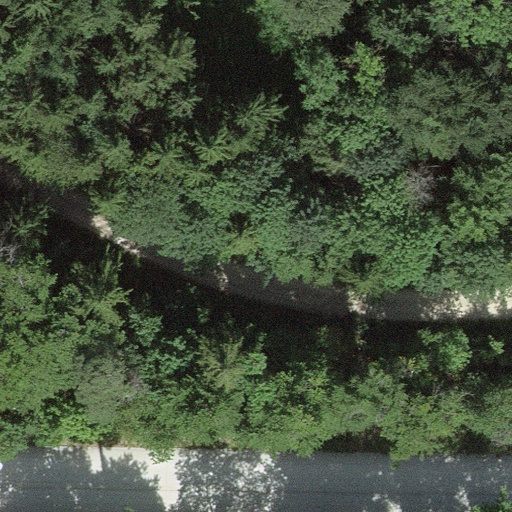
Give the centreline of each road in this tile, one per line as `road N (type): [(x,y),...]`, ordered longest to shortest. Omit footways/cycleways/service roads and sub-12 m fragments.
road 1 (track): [(0,166),(234,284),(337,306),(456,310),(511,301)]
road 2 (track): [(0,484),(511,487)]
